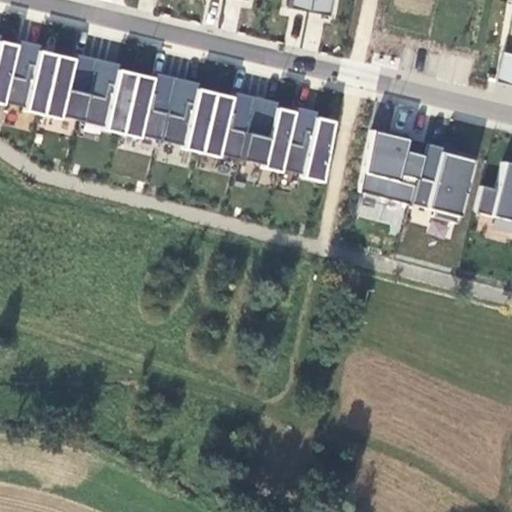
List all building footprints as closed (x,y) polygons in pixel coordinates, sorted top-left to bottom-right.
[(290,0),(289,7),(329,16),(332,0),(290,0)] [(0,105),(320,179),(335,116),(293,106),(292,111),(276,107),(277,102),(231,91),(229,97),(196,89),(198,83),(151,72),(150,77),(118,70),(120,64),(70,53),(69,59),(39,52),(41,46),(15,40),(14,44),(0,41),(0,105)] [(511,55),(501,53),(494,80),(511,84),(511,55)] [(410,204),(424,156),(410,151),(412,140),(369,130),(357,192),(410,204)] [(511,165),(501,162),(494,190),(479,187),(473,212),(511,222),(511,165)]
